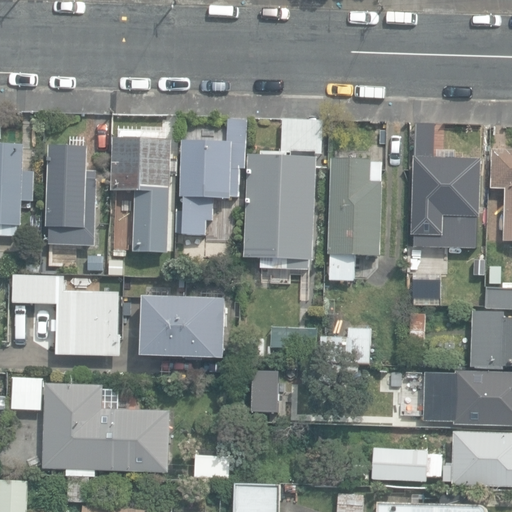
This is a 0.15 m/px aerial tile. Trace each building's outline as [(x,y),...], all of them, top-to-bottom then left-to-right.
[(184,236),(208,236),(209,222),(216,222),(216,201),(232,201),(232,198),(240,198),(241,170),(246,171),(247,121),(230,120),(229,142),(184,141),(182,198),(185,199),(184,236)] [(291,271),(310,272),(311,261),(314,262),(318,155),(324,155),(325,122),(285,120),(284,152),(263,152),(262,156),(249,156),(246,259),(291,260),(291,271)] [(415,157),(435,158),(436,125),(417,125),(415,157)] [(170,254),(173,140),(114,139),(113,192),(136,192),(134,253),(170,254)] [(0,235),(18,236),(18,226),(22,226),(23,202),(33,202),(35,172),(23,172),(24,146),(0,144),(0,235)] [(50,245),(97,247),(99,172),(89,172),(90,148),(50,146),(47,229),(50,229),(50,245)] [(505,242),(511,241),(511,152),(507,152),(507,150),(493,150),(492,188),(506,189),(505,242)] [(414,256),(424,256),(425,248),(477,250),(479,218),(481,218),(483,160),(456,159),(456,154),(443,153),(443,159),(415,158),(412,235),(414,235),(414,256)] [(331,281),(354,282),(355,256),(380,257),(384,163),(373,162),(373,160),(333,158),(329,255),(332,255),(331,281)] [(110,265),(121,265),(121,253),(110,252),(110,265)] [(89,271),(104,271),(105,257),(90,256),(89,271)] [(242,264),(224,264),(224,280),(242,280),(242,264)] [(440,302),(478,304),(480,276),(441,274),(440,302)] [(57,356),(122,357),(123,336),(120,336),(121,294),(66,293),(66,278),(16,276),(15,304),(58,305),(58,320),(53,320),(53,332),(57,332),(57,356)] [(413,282),(413,301),(438,301),(438,282),(413,282)] [(486,308),(511,309),(511,289),(487,288),(486,308)] [(229,298),(143,296),(142,356),(227,358),(229,298)] [(471,367),(503,369),(503,366),(511,366),(511,318),(504,318),(504,314),(474,313),(471,367)] [(410,346),(425,347),(427,317),(411,317),(410,346)] [(314,329),(288,328),(287,352),(313,352),(314,329)] [(321,366),(370,367),(371,330),(350,329),(349,338),(322,337),(321,366)] [(266,355),(266,338),(244,338),(244,355),(266,355)] [(455,425),(511,426),(511,373),(457,371),(457,374),(435,373),(435,393),(445,394),(445,401),(456,401),(455,425)] [(13,411),(44,412),(45,379),(14,378),(13,411)] [(169,473),(170,473),(172,411),(120,410),(120,390),(105,390),(105,386),(46,384),(44,470),(169,473)] [(261,425),(261,408),(245,407),(244,424),(261,425)] [(457,486),(511,487),(511,434),(455,433),(454,471),(444,471),(444,482),(453,483),(453,486),(457,486)] [(374,480),(428,483),(428,478),(443,479),(445,455),(429,455),(430,452),(375,450),(374,480)] [(197,477),(229,479),(231,453),(198,451),(197,477)] [(354,480),(370,480),(371,466),(354,465),(354,480)] [(69,501),(90,502),(91,478),(70,477),(69,501)] [(0,511),(29,511),(30,481),(0,481),(0,511)] [(236,511),(280,511),(281,486),(237,485),(236,511)] [(488,511),(488,510),(486,508),(484,506),(481,506),(465,505),(466,498),(466,495),(463,493),(455,492),(455,495),(448,495),(445,497),(442,499),(440,503),(380,503),(379,511),(488,511)] [(338,511),(363,511),(364,497),(340,495),(338,511)]
